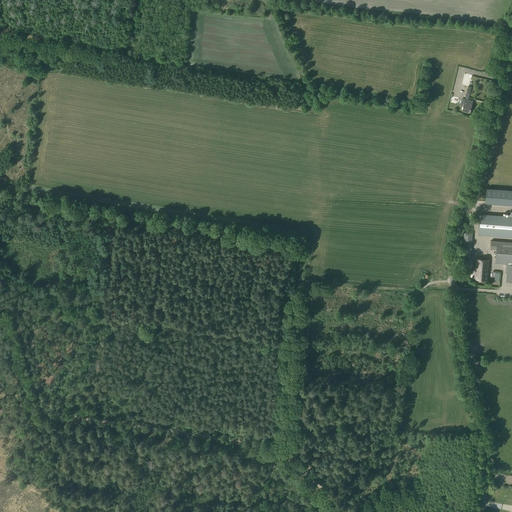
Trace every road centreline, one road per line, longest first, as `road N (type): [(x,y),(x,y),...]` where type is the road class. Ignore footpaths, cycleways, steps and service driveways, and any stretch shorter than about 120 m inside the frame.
road 1 (unclassified): [(482,511),(483,442),(458,351),(450,282),(460,213),(511,37)]
road 2 (track): [(342,511),(284,443),(53,416),(16,311),(0,308)]
road 3 (track): [(297,281),(284,443)]
road 4 (track): [(297,281),(418,290),(450,282)]
